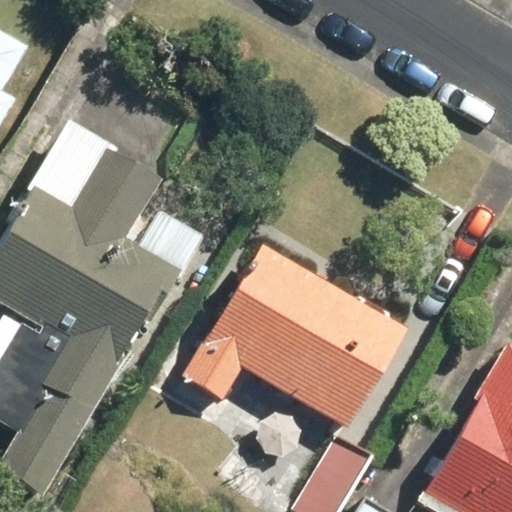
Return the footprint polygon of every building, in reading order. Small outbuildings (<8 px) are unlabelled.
[(0,133),(23,95),(13,89),(39,45),(0,22),(0,133)] [(154,202),(172,171),(78,116),(15,223),(159,307),(164,309),(208,233),(154,202)] [(0,294),(29,311),(0,360),(0,418),(18,429),(0,458),(0,469),(48,498),(159,307),(15,223),(0,248),(0,294)] [(262,238),(184,370),(229,397),(247,365),(352,427),(411,325),(262,238)] [(511,511),(511,336),(509,335),(423,490),(449,504),(444,511),(511,511)] [(290,511),(342,511),(376,451),(336,429),(290,511)] [(408,511),(367,488),(353,511),(408,511)]
